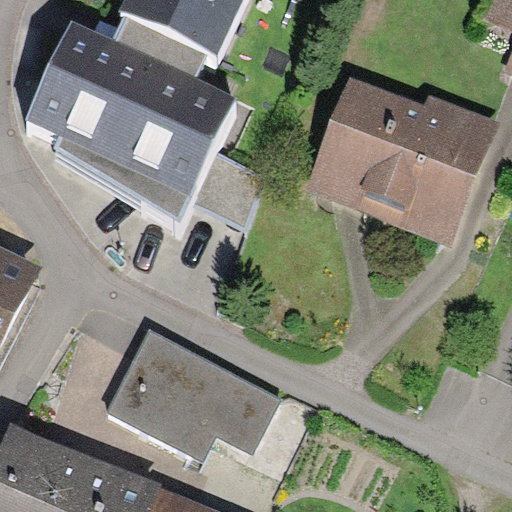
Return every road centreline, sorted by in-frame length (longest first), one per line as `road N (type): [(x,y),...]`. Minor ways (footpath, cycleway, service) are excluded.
road 1 (residential): [(82,274),(511,483)]
road 2 (residential): [(82,274),(0,442)]
